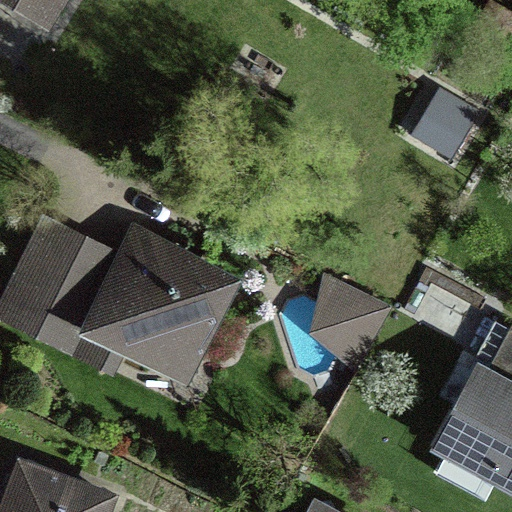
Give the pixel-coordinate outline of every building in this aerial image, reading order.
[(1,0),(41,24),(56,0),(1,0)] [(407,129),(452,156),(478,113),(433,86),(407,129)] [(215,311),(200,267),(159,247),(116,261),(39,225),(0,304),(0,313),(38,333),(46,319),(96,302),(111,345),(151,366),(194,351),(215,311)] [(389,308),(326,275),(314,333),(355,370),(389,308)] [(440,446),(511,483),(511,334),(510,333),(484,382),(477,378),(440,446)] [(99,511),(105,499),(17,466),(0,511),(99,511)]
